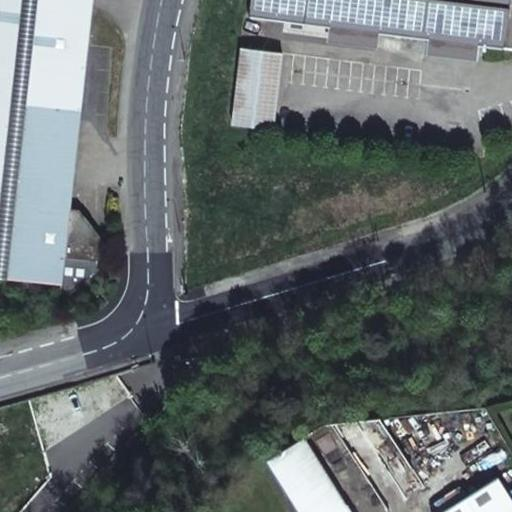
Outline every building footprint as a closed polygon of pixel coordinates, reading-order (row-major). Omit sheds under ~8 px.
[(0,0),(0,280),(61,288),(63,261),(96,265),(98,239),(85,218),(69,216),(69,208),(70,207),(92,0),(0,0)] [(511,0),(250,0),(249,11),(249,17),(509,51),(511,51),(511,0)] [(272,130),(282,53),(241,48),(231,125),(272,130)] [(85,218),(78,209),(69,208),(69,216),(85,218)] [(511,511),(511,503),(496,477),(437,511),(511,511)]
